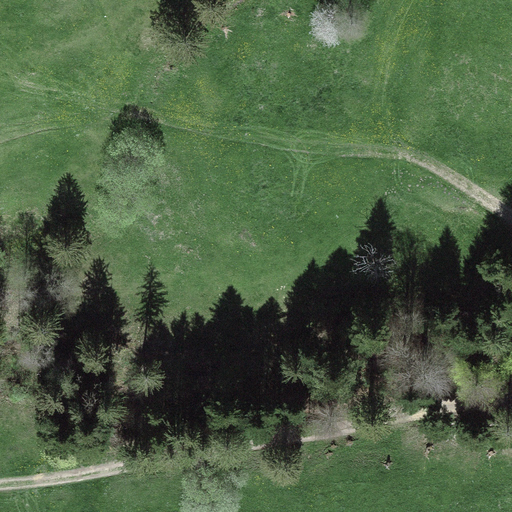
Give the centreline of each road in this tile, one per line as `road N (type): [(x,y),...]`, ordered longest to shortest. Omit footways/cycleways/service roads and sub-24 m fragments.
road 1 (track): [(0,483),(300,443),(511,395)]
road 2 (track): [(511,212),(389,148),(243,140),(133,120)]
road 3 (track): [(133,120),(107,117),(34,159),(0,166)]
